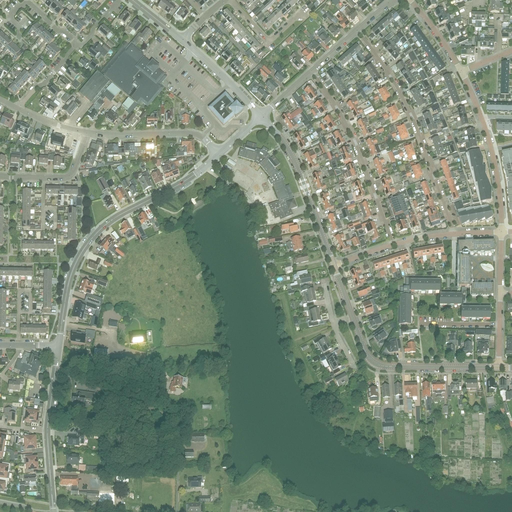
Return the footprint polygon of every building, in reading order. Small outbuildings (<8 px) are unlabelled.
[(48,0),(44,4),(49,9),(55,3),(52,0),(48,0)] [(93,0),(92,2),(93,0),(96,2),(93,6),(97,9),(101,5),(99,3),(101,0),(93,0)] [(163,10),(170,2),(167,0),(162,0),(163,1),(159,7),(163,10)] [(183,4),(188,9),(191,6),(186,0),(183,4)] [(205,4),(201,0),(197,0),(195,3),(200,8),(205,4)] [(292,0),(289,0),(286,3),(291,8),(296,4),(292,0)] [(339,6),(337,5),(340,2),(339,2),(340,0),(331,0),(330,1),(335,6),(337,9),(338,7),(339,6)] [(359,7),(358,8),(362,12),(368,7),(364,3),(361,0),(356,0),(358,2),(356,4),(359,7)] [(437,0),(432,0),(426,2),(427,4),(426,5),(428,9),(436,5),(435,2),(438,1),(437,0)] [(57,5),(55,3),(49,9),(53,13),(62,3),(60,1),(57,5)] [(176,7),(170,2),(163,10),(168,14),(171,12),(172,13),(176,7)] [(65,5),(62,3),(53,13),(58,17),(64,11),(61,9),(65,5)] [(291,8),(286,3),(282,7),(287,12),(288,13),(291,11),(290,10),(291,8)] [(445,5),(440,7),(441,10),(435,12),(436,16),(437,16),(438,18),(449,14),(448,11),(445,12),(443,8),(446,7),(445,5)] [(348,6),(341,12),(346,17),(347,16),(351,21),(352,21),(353,21),(355,19),(354,19),(357,16),(353,11),(352,11),(348,6)] [(179,20),(180,18),(183,21),(188,14),(186,12),(187,10),(184,8),(183,9),(182,9),(180,7),(174,14),(176,15),(174,17),(177,20),(179,20)] [(287,12),(282,7),(279,10),(277,7),(275,9),(277,11),(282,17),(284,15),(285,16),(288,13),(287,12)] [(66,21),(76,10),(75,11),(73,10),(69,13),(67,11),(61,17),(66,21)] [(70,25),(77,17),(75,15),(77,13),(76,13),(78,12),(76,10),(66,21),(70,25)] [(227,10),(221,15),(225,20),(231,15),(227,10)] [(282,17),(277,11),(272,16),(277,21),(282,17)] [(342,17),(343,16),(338,11),(334,15),(336,17),(339,20),(340,19),(342,22),(339,25),(343,29),(349,24),(345,20),(342,17)] [(394,11),(389,15),(394,21),(395,23),(400,18),(398,16),(396,14),(394,11)] [(112,23),(114,26),(117,22),(119,24),(121,22),(124,24),(130,17),(125,12),(121,17),(119,20),(116,18),(112,23)] [(479,28),(479,13),(477,13),(477,12),(472,12),(472,19),(469,18),(469,24),(472,25),(472,21),(476,21),(475,28),(479,28)] [(83,19),(82,21),(75,29),(79,33),(85,27),(86,25),(84,23),(86,21),(86,20),(89,23),(93,18),(89,14),(83,19)] [(449,14),(438,18),(439,20),(438,20),(440,24),(448,21),(447,18),(450,16),(449,14)] [(77,17),(70,25),(75,29),(82,21),(79,19),(81,17),(79,15),(77,17)] [(235,20),(231,15),(225,20),(222,23),(221,23),(223,25),(227,22),(230,25),(235,20)] [(325,15),(322,18),(324,20),(325,19),(326,20),(325,21),(329,25),(332,22),(328,18),(327,17),(325,15)] [(389,15),(384,20),(389,25),(391,23),(396,28),(398,26),(395,23),(394,21),(389,15)] [(272,16),(268,20),(273,25),(277,21),(272,16)] [(402,20),(402,19),(400,21),(405,26),(406,24),(405,23),(409,19),(406,16),(402,20)] [(235,20),(230,25),(234,29),(240,24),(235,20)] [(273,25),(268,20),(263,24),(268,30),(273,25)] [(384,20),(380,24),(385,29),(387,27),(389,28),(395,34),(396,33),(389,25),(384,20)] [(124,30),(129,34),(132,30),(135,33),(141,26),(136,21),(131,26),(128,24),(124,30)] [(449,32),(450,34),(460,29),(459,26),(456,28),(454,24),(458,23),(457,21),(451,23),(452,26),(446,28),(448,32),(449,32)] [(35,34),(41,27),(37,23),(27,34),(29,36),(33,32),(35,34)] [(244,29),(240,24),(234,29),(239,34),(244,29)] [(380,24),(375,28),(380,33),(385,29),(380,24)] [(103,26),(98,31),(106,38),(111,33),(103,26)] [(328,30),(331,33),(334,37),(340,33),(336,28),(335,29),(333,26),(328,30)] [(41,27),(35,34),(32,38),(34,40),(37,36),(40,38),(46,32),(41,27)] [(416,27),(410,31),(414,37),(420,32),(416,27)] [(376,37),(378,35),(380,33),(375,28),(371,32),(376,37)] [(139,33),(134,39),(131,43),(136,46),(139,43),(140,41),(144,44),(145,43),(152,34),(146,29),(142,35),(139,33)] [(205,29),(200,34),(205,39),(210,34),(205,29)] [(248,34),(244,29),(239,34),(243,39),(248,34)] [(460,29),(450,34),(450,36),(451,40),(457,38),(458,41),(464,38),(463,35),(459,37),(458,33),(461,32),(460,29)] [(491,37),(488,37),(487,48),(490,48),(490,49),(494,50),(494,43),(497,43),(498,31),(494,31),(494,37),(491,37)] [(46,32),(40,38),(36,42),(38,44),(42,40),(44,42),(50,36),(46,32)] [(420,32),(414,37),(417,42),(424,37),(420,32)] [(248,34),(243,39),(247,43),(253,38),(248,34)] [(322,41),(321,41),(326,45),(331,40),(327,36),(326,37),(324,34),(319,38),(322,41)] [(50,36),(44,42),(41,46),(39,48),(41,50),(46,44),(49,46),(52,43),(55,40),(50,36)] [(478,36),(478,42),(481,43),(481,49),(485,49),(485,48),(487,48),(488,37),(485,37),(485,40),(481,40),(481,36),(478,36)] [(214,37),(206,45),(210,49),(217,42),(215,40),(216,39),(214,37)] [(424,37),(417,42),(421,47),(427,42),(424,37)] [(12,42),(7,38),(1,45),(0,45),(0,49),(3,46),(5,49),(12,42)] [(257,43),(253,38),(247,43),(251,48),(257,43)] [(111,48),(114,45),(109,40),(106,44),(111,48)] [(387,52),(392,47),(390,45),(392,43),(390,40),(388,42),(383,47),(387,52)] [(217,42),(210,49),(215,54),(221,49),(218,46),(221,43),(219,41),(217,42)] [(311,44),(308,47),(311,51),(312,50),(316,54),(321,49),(317,45),(314,41),(311,44)] [(12,42),(5,49),(2,52),(4,54),(7,50),(10,53),(16,46),(12,42)] [(301,42),(297,45),(303,51),(304,52),(302,54),(304,57),(308,61),(313,57),(310,52),(301,42)] [(427,42),(421,47),(424,52),(431,47),(427,42)] [(52,43),(49,46),(46,49),(49,52),(46,55),(48,56),(50,54),(57,47),(52,43)] [(257,43),(251,48),(258,55),(262,52),(259,49),(261,47),(257,43)] [(93,47),(88,52),(92,55),(91,55),(95,58),(99,53),(101,54),(102,52),(106,56),(108,53),(110,50),(111,50),(105,44),(101,48),(96,44),(93,48),(93,47)] [(123,47),(101,72),(104,74),(105,75),(104,76),(137,104),(141,100),(148,105),(162,88),(159,85),(166,77),(165,76),(161,73),(160,72),(157,69),(156,68),(157,67),(157,66),(157,65),(156,65),(156,64),(155,64),(154,64),(153,64),(153,65),(151,64),(143,57),(142,57),(142,54),(131,44),(126,49),(123,47)] [(392,47),(387,52),(391,56),(396,51),(399,49),(395,44),(392,47)] [(356,45),(351,49),(356,54),(358,52),(361,55),(363,53),(356,45)] [(10,53),(14,57),(12,59),(15,62),(27,48),(25,46),(22,49),(21,51),(16,46),(10,53)] [(61,51),(57,47),(50,54),(53,56),(51,59),(52,60),(61,51)] [(431,47),(424,52),(428,57),(435,52),(431,47)] [(406,56),(412,52),(410,48),(403,53),(406,56)] [(356,54),(351,49),(347,53),(352,58),(356,54)] [(396,51),(391,56),(395,61),(400,56),(398,54),(401,51),(399,49),(396,51)] [(248,60),(250,58),(254,55),(249,50),(246,53),(244,55),(248,60)] [(227,51),(226,52),(221,58),(226,63),(231,57),(232,56),(227,51)] [(413,52),(408,55),(412,62),(417,59),(413,52)] [(438,57),(435,52),(428,57),(431,62),(438,57)] [(300,58),(296,53),(291,57),(295,61),(292,63),(298,70),(300,67),(301,68),(303,65),(298,60),(300,58)] [(347,53),(342,57),(347,62),(352,58),(347,53)] [(365,64),(372,57),(369,54),(362,61),(365,64)] [(347,62),(342,57),(338,61),(340,63),(342,66),(343,66),(347,62)] [(442,62),(438,57),(431,62),(435,67),(442,62)] [(95,68),(98,65),(93,61),(91,63),(87,60),(86,61),(83,59),(82,60),(82,59),(80,61),(81,62),(80,63),(83,66),(82,66),(84,68),(85,68),(87,69),(91,65),(95,68)] [(35,65),(42,71),(46,67),(39,60),(37,63),(33,60),(32,62),(35,65)] [(234,72),(240,67),(240,66),(242,64),(237,60),(230,68),(234,72)] [(402,63),(396,66),(400,72),(405,68),(412,63),(410,61),(404,65),(402,63)] [(445,67),(442,62),(435,67),(439,72),(445,67)] [(273,68),(275,70),(278,73),(275,77),(281,84),(287,78),(286,78),(288,77),(285,74),(284,76),(282,74),(285,70),(280,65),(278,63),(273,68)] [(31,69),(38,76),(42,71),(35,65),(33,68),(29,64),(28,66),(31,69)] [(369,74),(374,70),(371,65),(365,68),(369,74)] [(262,68),(269,75),(272,72),(265,66),(262,68)] [(72,67),(67,73),(74,80),(79,74),(72,67)] [(240,67),(234,72),(239,77),(245,71),(240,67)] [(327,75),(331,80),(336,76),(331,68),(327,71),(329,73),(327,75)] [(405,68),(400,72),(403,76),(409,73),(405,68)] [(31,78),(34,80),(38,76),(31,69),(28,73),(26,70),(24,72),(31,78)] [(259,72),(266,78),(268,76),(262,69),(259,72)] [(378,75),(374,70),(369,74),(372,78),(378,75)] [(423,81),(428,78),(423,70),(418,73),(423,81)] [(18,71),(17,72),(27,82),(31,78),(24,72),(22,74),(18,71)] [(94,105),(112,84),(97,71),(79,93),(94,105)] [(27,82),(17,72),(15,74),(19,78),(17,80),(23,86),(27,82)] [(409,73),(403,76),(406,81),(412,78),(409,73)] [(381,80),(378,75),(372,78),(369,80),(371,83),(374,81),(375,84),(381,80)] [(449,75),(448,75),(443,77),(445,83),(452,81),(449,75)] [(336,76),(331,80),(334,85),(340,81),(336,76)] [(63,77),(57,83),(65,90),(70,84),(63,77)] [(412,78),(406,81),(410,87),(415,83),(412,78)] [(12,85),(19,91),(23,86),(17,80),(14,83),(10,79),(9,81),(12,85)] [(278,87),(270,79),(266,84),(265,86),(272,93),(278,87)] [(427,80),(421,84),(425,90),(430,86),(427,80)] [(340,81),(334,85),(337,90),(343,86),(340,81)] [(452,81),(445,83),(447,89),(454,86),(452,81)] [(254,82),(247,89),(248,90),(250,92),(262,104),(270,95),(262,88),(257,84),(254,82)] [(111,103),(121,91),(112,84),(94,105),(89,111),(91,113),(88,116),(92,120),(97,115),(97,114),(99,112),(98,110),(101,106),(104,103),(102,101),(105,97),(111,103)] [(9,89),(15,95),(19,91),(12,85),(9,89)] [(54,86),(49,91),(55,97),(60,92),(54,86)] [(314,91),(310,86),(304,91),(306,93),(295,101),(297,104),(314,91)] [(346,91),(343,86),(337,90),(341,95),(346,91)] [(454,86),(447,89),(449,95),(456,92),(454,86)] [(380,96),(387,92),(384,87),(381,89),(380,87),(376,89),(380,96)] [(413,98),(419,94),(415,89),(409,92),(413,98)] [(346,91),(341,95),(344,100),(353,94),(351,92),(350,92),(348,90),(346,91)] [(318,97),(314,91),(297,104),(299,106),(310,99),(311,101),(318,97)] [(389,97),(387,92),(380,96),(384,102),(387,100),(386,99),(389,97)] [(456,92),(449,95),(450,97),(448,98),(445,100),(446,102),(451,100),(458,98),(456,92)] [(66,94),(61,100),(65,103),(70,97),(66,94)] [(225,94),(209,109),(223,126),(234,116),(236,117),(243,111),(237,103),(235,105),(225,94)] [(420,96),(419,94),(413,98),(416,103),(422,99),(425,98),(423,95),(420,96)] [(47,108),(52,101),(50,100),(49,101),(45,97),(40,103),(41,104),(40,105),(43,106),(47,108)] [(52,101),(47,108),(54,113),(58,107),(53,103),(56,99),(55,98),(53,100),(52,101)] [(73,103),(75,101),(72,98),(62,110),(67,113),(74,104),(73,103)] [(129,98),(123,105),(129,109),(132,111),(137,105),(134,103),(129,98)] [(460,103),(458,98),(451,100),(453,106),(460,103)] [(422,99),(416,103),(419,108),(427,103),(426,101),(424,102),(422,99)] [(351,111),(356,108),(354,105),(358,104),(356,100),(352,102),(352,101),(347,104),(351,111)] [(318,110),(324,106),(321,101),(314,105),(318,110)] [(74,104),(67,113),(70,116),(78,107),(74,104)] [(368,114),(374,111),(370,104),(368,105),(369,107),(370,109),(368,110),(364,112),(365,115),(368,114)] [(390,114),(397,111),(394,106),(391,107),(390,105),(386,107),(390,114)] [(324,106),(318,110),(321,115),(327,111),(324,106)] [(281,118),(286,124),(293,119),(303,112),(300,108),(290,115),(288,112),(284,115),(285,115),(281,118)] [(357,111),(356,108),(351,111),(354,118),(360,115),(359,114),(363,112),(361,109),(357,111)] [(118,118),(110,111),(105,118),(113,124),(116,120),(118,118)] [(189,121),(189,116),(187,116),(187,111),(180,111),(181,117),(179,117),(179,120),(182,120),(182,124),(189,124),(190,123),(190,122),(189,121)] [(399,116),(397,111),(390,114),(393,121),(397,119),(396,118),(399,116)] [(157,112),(153,112),(153,115),(151,116),(150,118),(147,118),(147,119),(146,119),(146,121),(147,121),(147,124),(146,124),(146,126),(154,126),(154,123),(158,123),(157,112)] [(8,115),(5,113),(1,123),(4,124),(3,125),(8,127),(8,128),(11,129),(14,121),(11,120),(13,117),(9,115),(9,116),(8,116),(8,115)] [(425,121),(431,119),(429,113),(422,116),(425,121)] [(135,116),(132,114),(123,124),(124,124),(123,125),(123,126),(124,127),(125,127),(126,126),(127,127),(130,124),(132,126),(137,120),(134,118),(135,116)] [(467,120),(465,114),(459,115),(459,118),(457,118),(457,120),(454,120),(454,122),(458,122),(458,121),(460,121),(467,120)] [(327,125),(333,121),(330,116),(323,120),(327,125)] [(360,130),(366,127),(364,124),(368,123),(366,118),(362,120),(357,122),(360,130)] [(286,124),(290,130),(293,128),(294,129),(298,126),(293,119),(286,124)] [(431,119),(425,121),(427,127),(433,125),(431,119)] [(467,120),(460,121),(456,122),(457,128),(468,126),(467,120)] [(327,125),(324,126),(324,127),(321,128),(316,131),(318,134),(328,128),(330,130),(337,126),(333,121),(327,125)] [(21,133),(25,124),(20,122),(19,123),(16,129),(14,128),(11,133),(17,135),(18,132),(21,133)] [(30,126),(25,124),(21,133),(24,135),(22,138),(28,140),(30,134),(27,133),(30,127),(29,127),(30,126)] [(427,127),(429,133),(438,130),(436,124),(435,124),(433,125),(427,127)] [(399,125),(395,126),(398,133),(405,130),(403,125),(400,126),(399,125)] [(366,127),(360,130),(364,137),(369,134),(373,132),(371,128),(367,130),(366,127)] [(405,130),(391,136),(392,138),(396,137),(396,136),(399,135),(401,140),(405,139),(408,138),(405,130)] [(38,131),(35,137),(32,135),(30,142),(35,144),(36,141),(40,143),(44,133),(38,131)] [(302,140),(300,135),(302,134),(301,131),(297,133),(297,134),(294,136),(297,143),(302,140)] [(342,137),(339,131),(332,135),(333,138),(328,141),(329,143),(342,137)] [(54,136),(53,136),(51,142),(49,141),(47,148),(53,149),(54,146),(57,146),(59,137),(54,136)] [(468,143),(475,142),(474,136),(467,137),(468,141),(462,141),(463,144),(468,143)] [(59,137),(57,146),(61,147),(60,151),(69,152),(70,149),(63,148),(65,138),(63,138),(63,137),(60,137),(59,137)] [(345,143),(342,137),(329,143),(328,144),(329,147),(333,145),(335,147),(338,146),(345,143)] [(431,140),(433,146),(445,141),(445,138),(439,141),(438,137),(431,140)] [(302,140),(297,143),(301,149),(304,148),(305,148),(309,146),(307,143),(309,142),(306,138),(302,140)] [(369,149),(374,147),(373,144),(377,143),(376,139),(372,141),(372,140),(366,142),(369,149)] [(182,141),(182,147),(185,147),(185,148),(184,148),(184,153),(187,153),(187,154),(194,154),(194,141),(182,141)] [(433,146),(435,151),(442,149),(450,146),(454,145),(453,142),(443,146),(443,145),(441,146),(440,143),(433,146)] [(91,144),(89,149),(98,152),(99,147),(102,148),(103,145),(96,143),(95,146),(91,144)] [(275,219),(279,217),(280,220),(293,215),(291,210),(297,207),(294,198),(293,199),(291,195),(292,194),(289,186),(285,187),(282,180),(285,179),(280,171),(278,172),(275,168),(280,164),(274,156),(271,159),(267,154),(269,151),(263,147),(261,151),(255,149),(256,146),(247,143),(246,146),(244,145),(243,148),(244,149),(243,151),(240,150),(238,157),(255,162),(254,163),(259,166),(259,164),(270,178),(268,180),(271,185),(273,185),(279,201),(268,205),(272,214),(273,213),(275,219)] [(129,153),(129,144),(124,144),(124,148),(121,148),(121,156),(124,156),(124,153),(129,153)] [(135,144),(129,144),(129,153),(134,153),(134,155),(138,155),(137,148),(135,148),(135,144)] [(146,153),(146,144),(140,144),(141,148),(137,148),(138,155),(141,155),(141,153),(146,153)] [(146,144),(146,153),(151,153),(151,155),(154,155),(154,144),(146,144)] [(405,153),(413,150),(411,145),(408,146),(407,144),(403,146),(405,153)] [(113,153),(113,145),(107,145),(108,149),(104,149),(105,156),(108,156),(113,156),(113,153)] [(118,145),(113,145),(113,153),(113,156),(121,156),(121,148),(118,148),(118,145)] [(374,147),(369,149),(371,157),(377,154),(381,153),(378,145),(374,147)] [(347,147),(339,150),(340,153),(338,154),(339,157),(341,156),(349,153),(347,147)] [(12,153),(10,167),(18,167),(18,164),(19,164),(20,160),(23,160),(23,154),(24,151),(24,150),(20,149),(20,154),(12,153)] [(442,149),(435,151),(437,157),(440,156),(441,158),(447,156),(446,152),(443,153),(442,149)] [(413,150),(405,153),(408,160),(412,159),(412,157),(415,156),(413,150)] [(505,159),(502,160),(503,164),(504,164),(505,166),(504,167),(504,171),(506,170),(507,173),(505,174),(506,178),(507,181),(507,184),(507,187),(508,191),(508,194),(508,198),(510,212),(511,212),(511,216),(511,150),(502,153),(503,157),(505,157),(505,159)] [(308,154),(304,155),(307,162),(312,160),(316,159),(313,151),(308,153),(308,154)] [(481,156),(480,151),(468,153),(471,169),(473,169),(475,184),(477,184),(480,199),(480,202),(486,201),(486,203),(490,202),(490,200),(491,200),(490,197),(492,197),(491,193),(489,193),(488,186),(490,186),(489,181),(486,182),(485,178),(487,178),(485,170),(484,170),(482,163),(481,163),(480,156),(481,156)] [(330,160),(336,158),(339,157),(338,154),(333,156),(331,152),(327,153),(329,157),(330,160)] [(51,155),(51,161),(54,161),(53,167),(54,167),(54,168),(53,168),(53,169),(59,169),(58,169),(59,168),(60,168),(60,164),(64,165),(65,158),(61,158),(61,159),(54,158),(55,155),(55,153),(52,153),(51,155)] [(351,159),(349,153),(341,156),(344,162),(351,159)] [(23,154),(23,160),(26,160),(25,167),(32,168),(33,159),(26,158),(27,154),(23,154)] [(51,161),(51,155),(48,154),(48,158),(39,157),(39,164),(47,165),(48,160),(51,161)] [(176,160),(176,159),(169,160),(169,161),(172,167),(170,168),(171,169),(170,170),(173,178),(179,176),(176,165),(183,162),(182,158),(176,160)] [(87,165),(86,168),(88,169),(91,168),(92,166),(92,167),(94,162),(86,159),(84,164),(87,165)] [(376,169),(381,167),(380,164),(384,163),(383,159),(379,160),(379,159),(373,161),(376,169)] [(447,167),(445,162),(449,161),(448,159),(444,160),(444,161),(439,163),(442,169),(447,167)] [(314,165),(312,160),(307,162),(310,169),(314,168),(314,169),(318,167),(317,164),(314,165)] [(170,179),(173,178),(170,170),(171,169),(170,168),(172,167),(169,161),(166,162),(167,164),(164,165),(165,168),(170,179)] [(355,170),(353,164),(345,167),(347,170),(341,172),(342,175),(355,170)] [(413,173),(420,170),(418,165),(415,166),(414,164),(410,166),(412,170),(409,171),(405,172),(406,175),(410,174),(413,173)] [(450,165),(447,167),(442,169),(444,176),(449,174),(449,173),(447,169),(451,168),(450,165)] [(383,170),(381,167),(376,169),(379,176),(384,174),(384,173),(388,172),(386,168),(383,170)] [(155,173),(152,175),(156,184),(163,181),(158,172),(157,169),(154,170),(155,173)] [(357,176),(355,170),(342,175),(343,178),(345,177),(346,180),(350,179),(357,176)] [(422,176),(420,170),(413,173),(415,180),(419,178),(419,177),(422,176)] [(151,187),(147,179),(150,177),(147,171),(141,174),(143,178),(139,180),(144,190),(151,187)] [(315,183),(320,181),(318,176),(321,174),(320,171),(316,173),(316,174),(312,175),(315,183)] [(452,172),(449,173),(449,174),(444,176),(446,182),(452,180),(451,179),(455,178),(452,172)] [(459,177),(455,178),(451,179),(452,180),(446,182),(449,188),(454,186),(452,181),(456,180),(460,179),(459,177)] [(102,192),(108,188),(102,178),(96,181),(102,192)] [(383,189),(389,186),(388,184),(392,182),(390,179),(386,180),(386,179),(381,181),(383,189)] [(129,187),(126,180),(121,183),(125,189),(129,187)] [(137,186),(133,180),(129,182),(132,188),(129,189),(133,196),(138,193),(135,187),(137,186)] [(320,181),(315,183),(318,190),(321,189),(326,188),(325,185),(322,186),(320,181)] [(357,191),(362,189),(359,181),(356,183),(356,182),(351,184),(352,187),(355,186),(357,191)] [(422,191),(428,189),(427,187),(429,186),(427,182),(420,185),(422,189),(415,192),(415,194),(419,192),(422,191)] [(454,186),(449,188),(451,194),(456,192),(454,188),(462,185),(461,183),(454,186)] [(252,187),(256,194),(251,197),(254,202),(259,199),(257,195),(260,194),(256,185),(252,187)] [(390,189),(389,186),(383,189),(386,196),(392,194),(391,193),(395,192),(395,191),(393,188),(390,189)] [(78,188),(71,188),(71,196),(70,196),(70,200),(73,200),(73,196),(77,196),(77,197),(82,197),(82,189),(78,189),(78,188)] [(451,197),(453,204),(458,202),(458,203),(461,202),(459,198),(458,199),(457,194),(460,193),(460,194),(468,191),(467,188),(456,192),(451,194),(452,197),(451,197)] [(115,192),(120,202),(121,201),(121,202),(123,201),(122,200),(125,199),(123,196),(125,195),(122,189),(115,192)] [(362,189),(357,191),(359,196),(356,197),(357,200),(361,198),(361,197),(365,196),(362,189)] [(425,197),(430,195),(428,189),(422,191),(424,195),(421,196),(422,199),(425,198),(425,197)] [(108,208),(113,205),(111,201),(112,200),(110,197),(109,197),(106,191),(103,193),(107,199),(103,201),(108,208)] [(323,203),(328,201),(326,196),(329,195),(328,192),(324,194),(324,195),(320,196),(323,203)] [(409,211),(402,194),(396,197),(388,200),(394,217),(404,213),(409,211)] [(427,203),(432,201),(431,199),(433,198),(432,194),(430,195),(425,197),(425,198),(426,202),(423,203),(424,205),(427,204),(427,203)] [(331,200),(328,201),(323,203),(325,210),(329,209),(329,210),(334,208),(331,200)] [(429,209),(435,207),(432,201),(427,203),(427,204),(429,208),(426,209),(427,211),(429,210),(429,209)] [(360,207),(362,212),(364,211),(370,210),(367,202),(363,203),(359,204),(360,207)] [(458,202),(453,204),(456,211),(463,208),(462,205),(461,202),(458,203),(458,202)] [(431,216),(437,214),(436,211),(437,211),(436,207),(435,207),(429,209),(429,210),(427,211),(426,211),(428,218),(431,216)] [(465,212),(458,215),(461,225),(465,223),(466,225),(473,222),(473,224),(481,221),(481,222),(489,219),(489,221),(493,219),(489,208),(481,211),(481,209),(474,212),(473,211),(466,213),(465,212)] [(347,209),(342,211),(344,219),(350,217),(347,209)] [(364,220),(369,219),(369,218),(372,217),(370,210),(364,211),(362,212),(360,213),(360,215),(362,214),(364,220)] [(409,211),(404,213),(406,218),(409,217),(410,222),(416,220),(412,210),(409,211)] [(140,219),(140,220),(139,220),(142,224),(146,222),(147,226),(150,224),(148,221),(144,213),(142,214),(142,213),(139,215),(139,216),(140,219)] [(330,224),(335,222),(333,217),(336,216),(335,213),(331,214),(331,215),(328,216),(330,224)] [(406,218),(404,213),(394,217),(396,223),(396,224),(399,232),(407,229),(405,225),(407,224),(406,220),(406,218)] [(428,218),(427,218),(430,227),(439,224),(438,221),(439,220),(438,218),(440,217),(438,213),(437,214),(431,216),(428,218)] [(153,224),(154,224),(156,228),(159,227),(157,222),(156,223),(154,218),(151,220),(152,223),(153,224)] [(336,230),(337,230),(342,228),(339,220),(335,222),(330,224),(333,231),(336,230)] [(416,220),(410,222),(413,229),(419,227),(416,220)] [(354,227),(356,232),(363,229),(362,228),(365,227),(366,229),(368,234),(372,232),(377,230),(374,223),(371,224),(370,221),(360,224),(354,227)] [(121,234),(124,233),(125,232),(125,233),(128,231),(131,238),(135,236),(131,229),(127,222),(121,226),(123,229),(122,229),(119,230),(121,234)] [(281,225),(282,230),(289,229),(290,233),(294,232),(294,231),(297,231),(297,230),(298,230),(299,229),(298,227),(297,227),(296,225),(289,226),(289,223),(281,225)] [(141,226),(137,228),(142,237),(145,235),(141,226)] [(377,230),(372,232),(374,237),(371,238),(372,241),(376,240),(376,239),(380,237),(377,230)] [(335,237),(338,245),(343,243),(341,238),(344,236),(343,233),(338,235),(339,236),(335,237)] [(287,247),(302,244),(300,237),(291,239),(292,242),(286,243),(287,247)] [(357,237),(351,240),(354,247),(360,245),(357,237)] [(107,238),(104,242),(116,252),(123,258),(125,255),(121,251),(120,252),(117,249),(114,247),(116,244),(107,238)] [(458,242),(458,256),(457,256),(457,287),(470,287),(470,284),(471,285),(471,296),(472,296),(472,295),(476,295),(476,296),(479,296),(479,295),(483,295),(483,296),(489,296),(489,295),(493,295),(493,252),(494,252),(494,241),(458,242)] [(104,242),(100,247),(108,253),(110,251),(115,254),(116,252),(104,242)] [(338,245),(340,252),(344,250),(345,253),(350,250),(348,245),(347,246),(346,242),(343,243),(338,245)] [(303,250),(302,244),(287,247),(288,250),(293,249),(294,252),(303,250)] [(442,246),(436,247),(438,254),(441,254),(441,257),(442,257),(442,262),(445,261),(444,256),(443,253),(442,246)] [(425,249),(418,250),(420,257),(420,260),(421,265),(423,265),(423,261),(427,261),(426,256),(425,249)] [(409,260),(407,252),(401,254),(403,261),(404,264),(406,269),(408,269),(406,264),(407,264),(406,261),(409,260)] [(294,264),(296,263),(296,264),(308,261),(307,255),(295,258),(295,259),(293,260),(294,264)] [(89,266),(89,267),(97,270),(101,261),(98,259),(96,263),(94,263),(91,262),(91,263),(90,263),(88,266),(89,266)] [(381,269),(378,261),(373,263),(375,270),(381,269)] [(356,269),(350,272),(353,279),(358,277),(357,274),(361,273),(359,269),(356,270),(356,269)] [(290,285),(291,290),(300,288),(301,288),(300,285),(312,282),(310,274),(307,275),(307,271),(296,273),(296,275),(294,275),(293,276),(294,279),(295,279),(296,279),(297,282),(294,282),(294,284),(290,285)] [(359,280),(358,277),(353,279),(356,287),(361,285),(361,284),(364,282),(363,278),(359,280)] [(97,284),(106,288),(108,282),(99,279),(97,284)] [(400,294),(409,295),(409,279),(406,279),(406,287),(404,287),(404,288),(400,288),(400,294)] [(83,281),(81,286),(92,290),(95,283),(91,281),(90,283),(83,281)] [(440,281),(411,281),(411,291),(440,292),(440,281)] [(92,290),(81,286),(79,292),(87,294),(88,294),(85,302),(87,303),(96,306),(100,307),(102,299),(91,295),(93,290),(92,290)] [(303,292),(305,298),(315,296),(313,289),(311,290),(310,286),(301,288),(300,288),(301,292),(303,292)] [(357,291),(359,297),(367,294),(366,291),(370,290),(369,287),(365,288),(357,291)] [(439,295),(439,305),(461,305),(461,302),(465,302),(465,293),(465,288),(461,288),(461,295),(439,295)] [(307,308),(314,306),(313,302),(316,302),(315,296),(305,298),(306,304),(303,305),(304,308),(307,308)] [(411,296),(401,296),(400,325),(410,325),(411,296)] [(364,309),(372,307),(371,304),(375,302),(374,301),(373,301),(372,299),(369,301),(362,304),(364,309)] [(42,314),(50,314),(50,310),(51,310),(51,303),(43,303),(39,302),(34,302),(33,302),(33,305),(43,305),(43,309),(42,309),(42,314)] [(86,307),(76,304),(74,311),(84,314),(88,315),(88,312),(85,311),(86,307)] [(318,309),(315,309),(314,306),(307,308),(304,308),(304,312),(308,311),(309,317),(319,315),(318,309)] [(372,307),(364,309),(366,315),(378,311),(377,308),(373,309),(372,307)] [(461,308),(461,318),(490,319),(490,308),(461,308)] [(84,314),(74,311),(72,318),(82,321),(84,314)] [(376,327),(376,326),(381,324),(379,317),(379,318),(377,314),(369,317),(371,321),(368,321),(371,328),(372,327),(372,328),(374,329),(375,329),(376,328),(376,327)] [(319,315),(309,317),(310,323),(308,324),(309,327),(312,326),(313,327),(318,325),(318,322),(320,321),(319,315)] [(39,327),(39,335),(46,335),(46,331),(49,331),(49,327),(46,327),(41,327),(41,323),(39,323),(39,327)] [(383,341),(382,340),(387,337),(383,331),(383,332),(381,328),(374,333),(376,336),(374,338),(377,343),(378,343),(379,343),(380,344),(382,343),(382,342),(383,341)] [(86,335),(72,332),(72,337),(71,337),(70,341),(71,341),(71,342),(84,344),(86,335),(94,336),(95,332),(86,330),(86,335)] [(129,334),(130,344),(146,342),(149,342),(148,337),(151,337),(151,332),(129,334)] [(319,349),(328,344),(325,338),(323,340),(321,336),(316,339),(316,340),(313,341),(315,345),(316,344),(319,349)] [(457,346),(457,341),(457,336),(456,336),(454,336),(449,336),(449,347),(448,347),(447,354),(454,354),(455,347),(454,347),(454,346),(457,346)] [(396,342),(396,341),(389,342),(390,348),(389,348),(389,349),(388,350),(389,352),(390,352),(391,352),(391,354),(398,353),(397,350),(401,349),(400,341),(396,342)] [(404,348),(404,353),(408,353),(415,352),(414,341),(411,341),(411,344),(407,344),(407,348),(404,348)] [(477,354),(482,355),(487,355),(488,355),(489,354),(489,353),(489,346),(489,342),(478,341),(477,354)] [(463,350),(463,354),(466,354),(466,355),(472,355),(472,350),(473,348),(472,348),(472,343),(465,343),(464,350),(463,350)] [(328,344),(319,349),(322,354),(319,356),(321,359),(331,354),(329,351),(331,349),(328,344)] [(107,350),(94,349),(93,361),(106,362),(107,350)] [(38,370),(40,365),(42,359),(34,356),(24,352),(22,361),(18,359),(14,369),(21,371),(20,372),(34,377),(36,370),(38,370)] [(321,359),(320,360),(321,362),(326,360),(326,361),(329,366),(338,361),(335,356),(333,357),(331,354),(321,359)] [(341,367),(338,361),(329,366),(332,372),(333,371),(333,372),(332,373),(334,375),(340,371),(339,368),(341,367)] [(345,374),(335,380),(339,387),(349,381),(345,374)] [(170,393),(175,393),(176,388),(182,389),(183,378),(174,377),(173,382),(172,382),(171,385),(170,393)] [(16,379),(16,383),(9,382),(9,390),(19,391),(20,384),(23,384),(24,380),(16,379)] [(466,389),(471,389),(471,391),(477,391),(477,381),(466,381),(466,389)] [(495,381),(487,381),(488,393),(493,393),(493,389),(497,388),(497,385),(495,385),(495,381)] [(451,400),(451,395),(459,395),(459,387),(462,387),(461,383),(458,383),(458,382),(453,383),(453,385),(451,386),(451,390),(447,390),(448,400),(451,400)] [(402,385),(395,385),(395,396),(399,396),(399,406),(404,406),(403,400),(403,395),(402,396),(402,385)] [(370,402),(376,401),(379,401),(378,397),(379,397),(378,388),(368,389),(369,398),(370,398),(370,402)] [(82,392),(77,392),(77,396),(74,396),(73,399),(72,398),(72,402),(73,403),(76,404),(76,405),(80,405),(80,404),(84,405),(85,399),(94,400),(95,394),(88,393),(87,394),(82,393),(82,392)] [(486,398),(489,409),(492,409),(492,407),(495,406),(493,397),(486,398)] [(33,412),(31,423),(39,424),(39,418),(42,419),(44,405),(39,404),(38,411),(36,410),(35,412),(33,412)] [(15,414),(11,414),(12,409),(5,409),(4,416),(8,416),(8,422),(15,423),(15,414)] [(31,423),(33,412),(27,411),(27,409),(24,409),(23,416),(26,416),(25,422),(31,423)] [(392,411),(384,411),(385,419),(385,422),(393,422),(392,411)] [(68,436),(68,445),(78,445),(79,439),(84,439),(84,433),(77,432),(76,436),(68,436)] [(204,434),(193,434),(193,442),(204,442),(204,434)] [(25,444),(36,443),(35,437),(30,438),(30,436),(24,435),(25,444)] [(449,441),(449,451),(460,450),(460,446),(464,446),(463,441),(449,441)] [(36,443),(25,444),(25,447),(23,447),(24,453),(31,453),(31,449),(36,449),(36,443)] [(27,464),(37,463),(37,458),(31,458),(31,455),(22,455),(23,458),(26,458),(27,464)] [(79,455),(67,455),(67,464),(78,464),(79,455)] [(0,471),(7,473),(7,470),(9,470),(10,464),(3,463),(3,466),(0,465),(0,471)] [(37,463),(27,464),(27,470),(25,470),(25,473),(32,473),(32,470),(38,469),(37,463)] [(7,473),(0,471),(0,477),(1,478),(0,481),(7,482),(9,482),(9,479),(8,479),(9,473),(7,473)] [(32,476),(24,476),(25,482),(19,483),(20,486),(20,494),(25,493),(24,486),(29,486),(35,486),(35,483),(36,483),(36,477),(32,477),(32,476)] [(71,494),(78,495),(78,492),(79,490),(77,490),(77,486),(78,486),(78,477),(61,477),(60,485),(72,486),(71,494)] [(189,479),(189,487),(201,487),(201,482),(202,482),(202,478),(198,477),(198,479),(189,479)] [(114,493),(99,493),(99,500),(99,502),(106,502),(106,504),(114,505),(114,493)]
